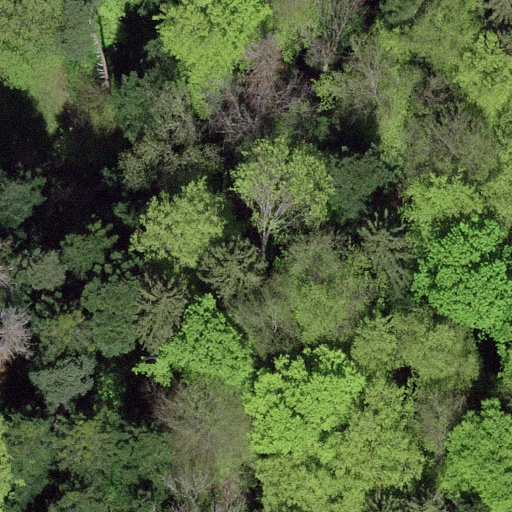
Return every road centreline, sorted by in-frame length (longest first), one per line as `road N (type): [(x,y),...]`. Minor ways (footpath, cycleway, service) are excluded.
road 1 (track): [(511,171),(227,202),(0,203)]
road 2 (track): [(511,264),(193,511)]
